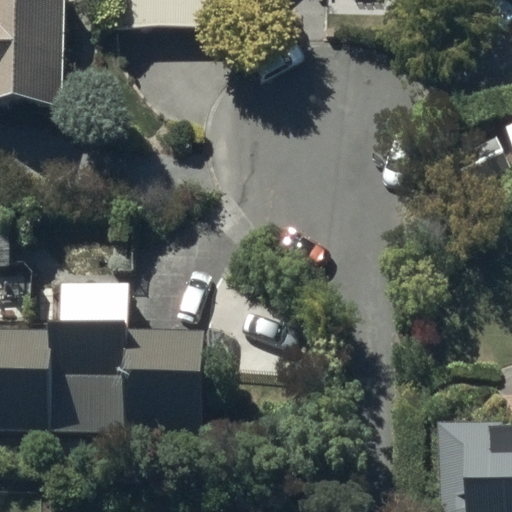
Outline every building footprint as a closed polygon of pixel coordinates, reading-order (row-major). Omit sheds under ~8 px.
[(0,0),(0,113),(66,114),(66,0),(0,0)] [(117,0),(117,34),(221,34),(220,0),(117,0)] [(511,175),(511,169),(499,142),(451,165),(467,197),(511,175)] [(0,440),(210,443),(211,345),(133,344),(134,294),(61,293),(61,342),(0,341),(0,440)] [(511,511),(511,433),(441,434),(441,511),(511,511)]
